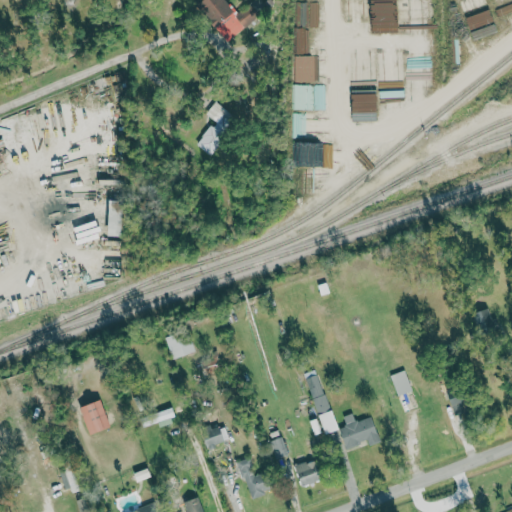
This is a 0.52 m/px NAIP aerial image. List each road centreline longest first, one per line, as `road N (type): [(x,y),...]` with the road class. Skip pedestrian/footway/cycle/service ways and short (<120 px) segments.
road 1 (residential): [(0,217),(111,175),(95,262),(67,252),(0,280)]
road 2 (residential): [(350,511),(511,450)]
